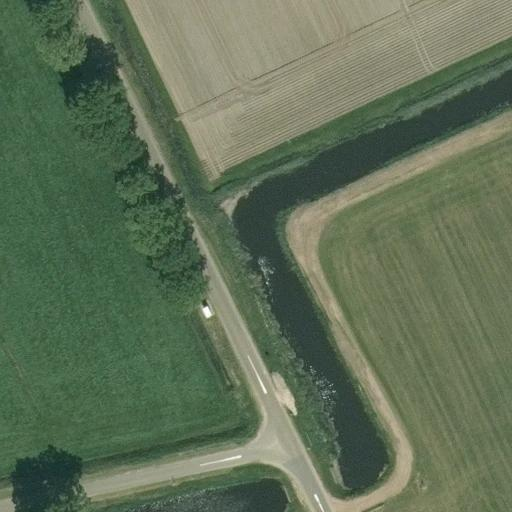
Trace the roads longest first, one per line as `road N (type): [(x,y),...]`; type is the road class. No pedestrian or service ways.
road 1 (unclassified): [(289,445),(78,0)]
road 2 (unclassified): [(0,505),(289,445)]
